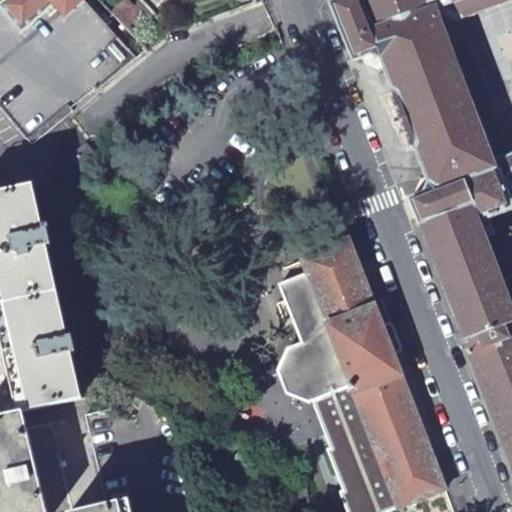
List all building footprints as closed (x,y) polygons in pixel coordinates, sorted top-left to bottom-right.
[(0,0),(0,193),(33,185),(60,179),(89,146),(78,131),(66,117),(86,100),(136,57),(90,7),(83,0),(0,0)] [(98,0),(146,52),(166,30),(137,0),(123,0),(120,4),(116,0),(98,0)] [(511,0),(346,0),(332,6),(353,61),(370,55),(380,59),(428,183),(425,195),(409,200),(469,351),(467,352),(511,468),(511,274),(489,216),(511,206),(511,205),(507,192),(511,189),(511,156),(459,18),(505,0),(511,0)] [(104,165),(89,146),(60,179),(76,198),(104,165)] [(33,185),(0,193),(0,324),(2,336),(19,413),(22,412),(80,399),(71,353),(76,351),(73,335),(67,336),(47,247),(52,246),(49,229),(50,229),(49,225),(42,226),(33,185)] [(347,240),(301,259),(305,274),(279,285),(301,344),(286,349),(277,370),(285,394),(309,403),(350,387),(398,509),(444,489),(428,447),(347,240)] [(0,417),(19,413),(2,336),(0,336),(0,417)] [(293,415),(250,392),(234,424),(276,446),(293,415)] [(112,410),(85,415),(107,506),(128,501),(133,499),(112,410)] [(0,511),(46,511),(22,412),(19,413),(0,417),(0,511)] [(107,506),(79,511),(130,511),(128,501),(107,506)]
